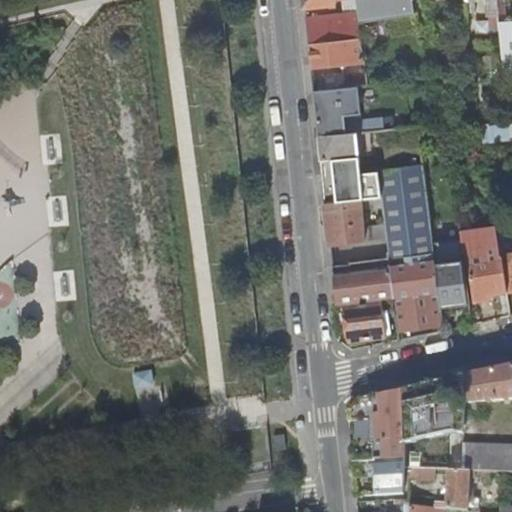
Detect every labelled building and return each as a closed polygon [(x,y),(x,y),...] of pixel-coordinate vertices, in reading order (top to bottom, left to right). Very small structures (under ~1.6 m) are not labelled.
[(356,0),(358,13),(359,23),(414,15),(411,0),(356,0)] [(464,0),(467,17),(476,16),(474,0),(464,0)] [(485,0),(487,19),(499,18),(498,6),(496,0),(485,0)] [(499,18),(505,78),(511,76),(511,20),(507,21),(505,6),(498,6),(499,18)] [(358,13),(306,18),(309,43),(361,38),(359,23),(358,13)] [(354,68),(356,86),(359,85),(368,84),(361,38),(309,43),(312,66),(359,60),(360,64),(357,64),(354,68)] [(344,73),(313,76),(314,91),(346,87),(344,73)] [(473,76),(460,77),(461,86),(473,85),(473,76)] [(362,113),(359,85),(356,86),(346,87),(314,91),(317,114),(319,136),(347,133),(346,121),(340,122),(339,116),(362,113)] [(509,117),(481,120),(484,144),(511,141),(511,137),(509,117)] [(421,141),(446,137),(443,122),(419,125),(421,141)] [(359,150),(421,144),(421,141),(419,125),(347,133),(319,136),(322,160),(360,156),(359,150)] [(426,328),(427,334),(434,333),(446,330),(443,306),(437,264),(434,245),(424,164),(379,170),(382,197),(383,207),(386,224),(388,239),(390,259),(394,297),(395,302),(399,331),(426,328)] [(350,183),(324,186),(326,203),(352,200),(350,183)] [(362,210),(383,207),(382,197),(352,200),(326,203),(328,216),(331,245),(332,245),(388,239),(386,224),(365,227),(362,210)] [(365,227),(386,224),(383,207),(362,210),(365,227)] [(495,293),(507,291),(501,255),(496,226),(481,228),(484,249),(468,251),(476,301),(495,298),(495,293)] [(443,306),(471,302),(462,240),(434,245),(437,264),(443,306)] [(511,253),(501,255),(507,291),(511,290),(511,253)] [(337,299),(338,305),(383,299),(389,298),(394,297),(390,259),(351,263),(351,264),(333,266),(335,282),(337,299)] [(0,343),(15,343),(14,278),(0,278),(0,343)] [(388,336),(383,299),(338,305),(338,307),(339,320),(348,319),(350,332),(351,340),(388,336)] [(348,319),(339,320),(340,328),(341,333),(350,332),(348,319)] [(482,403),(511,400),(511,366),(495,370),(465,377),(467,404),(472,404),(473,409),(482,409),(482,403)] [(465,377),(403,391),(406,439),(452,428),(466,429),(467,404),(465,377)] [(406,439),(403,391),(384,395),(358,400),(349,411),(350,424),(356,423),(358,442),(352,442),(354,464),(376,462),(379,462),(387,462),(407,461),(406,439)] [(273,440),(275,455),(285,454),(283,439),(273,440)] [(511,446),(465,445),(466,472),(476,472),(504,473),(511,473),(511,446)] [(404,495),(406,469),(407,461),(387,462),(379,462),(377,497),(404,495)] [(437,502),(436,509),(444,510),(460,511),(468,511),(471,479),(476,480),(476,472),(466,472),(450,471),(447,503),(437,502)] [(410,511),(411,506),(409,506),(409,500),(395,501),(396,511),(410,511)]
